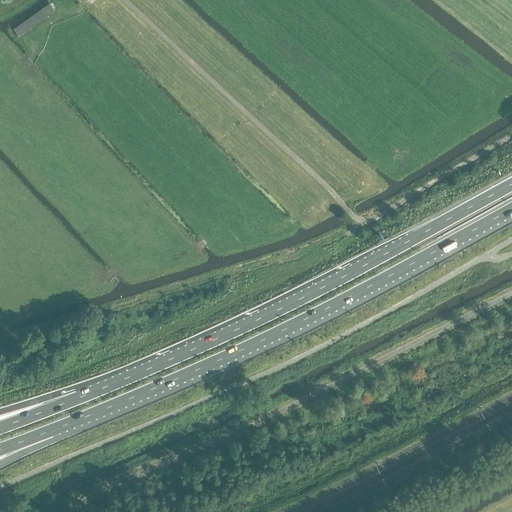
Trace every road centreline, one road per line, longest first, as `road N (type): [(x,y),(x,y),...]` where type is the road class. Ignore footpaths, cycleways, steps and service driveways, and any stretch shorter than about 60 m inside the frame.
road 1 (motorway): [(50,431),(187,374),(511,210)]
road 2 (track): [(511,137),(361,220),(125,0)]
road 3 (motorway): [(511,184),(305,296),(80,396)]
